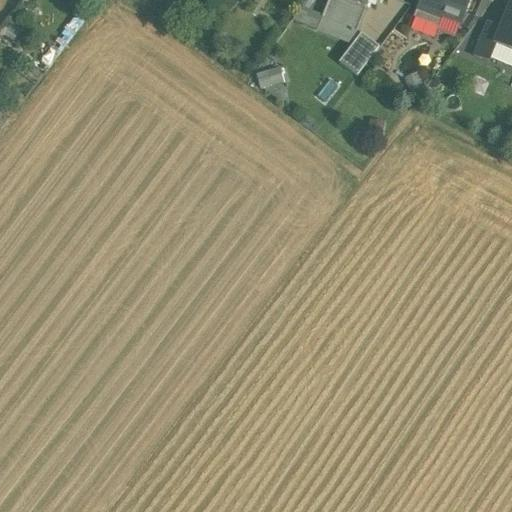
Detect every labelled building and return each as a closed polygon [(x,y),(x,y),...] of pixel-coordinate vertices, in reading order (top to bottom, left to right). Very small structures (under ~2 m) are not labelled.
[(356,34),(366,11),(339,0),(330,0),(322,20),(356,34)] [(340,0),(364,10),(367,0),(340,0)] [(422,0),(414,21),(438,30),(443,18),(461,25),(471,0),(422,0)] [(511,67),(511,2),(500,30),(493,46),(495,47),(490,59),(511,67)] [(356,34),(322,20),(317,32),(354,47),(353,47),(361,37),(356,34)] [(493,46),(500,30),(488,26),(474,58),(488,64),(490,59),(495,47),(493,46)] [(340,65),(357,78),(379,50),(361,37),(354,47),(340,65)]
